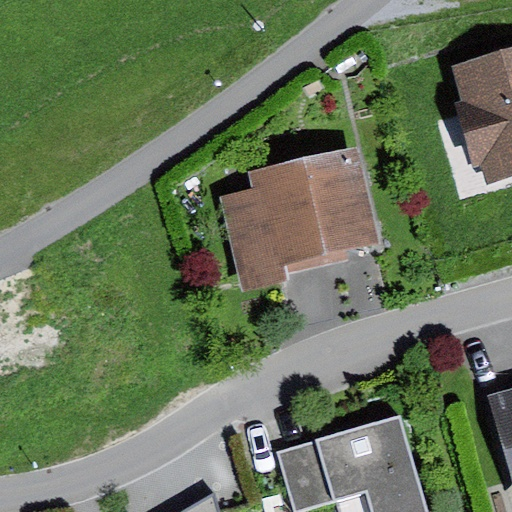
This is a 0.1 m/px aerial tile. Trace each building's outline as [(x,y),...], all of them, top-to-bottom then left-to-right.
[(511,53),(454,70),(488,187),(511,180),(511,53)] [(456,175),(481,168),(466,113),(442,120),(456,175)] [(253,192),(220,199),(242,296),(287,286),(283,269),(372,249),(350,151),(249,173),(253,192)] [(0,262),(0,355),(6,372),(64,351),(27,252),(0,262)] [(511,391),(492,398),(511,466),(511,391)] [(425,511),(399,420),(275,455),(291,511),(317,511),(338,506),(340,511),(425,511)] [(182,511),(222,511),(216,492),(182,511)]
